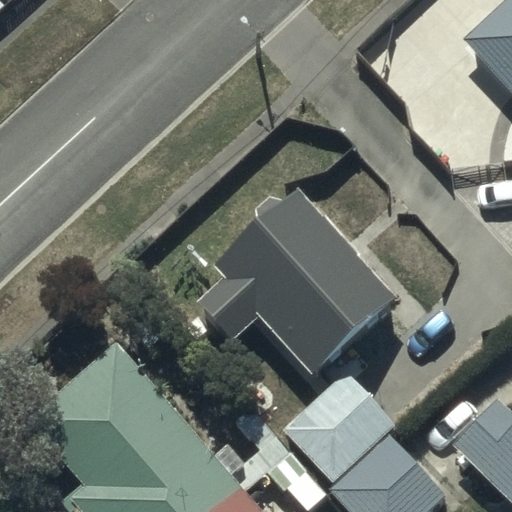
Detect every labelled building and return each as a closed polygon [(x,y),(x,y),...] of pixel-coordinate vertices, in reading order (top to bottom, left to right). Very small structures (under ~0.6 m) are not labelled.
[(511,5),(465,46),(511,101),(511,5)] [(393,306),(299,199),(214,275),(224,286),(199,308),(232,346),(258,323),(309,381),(393,306)] [(255,511),(116,351),(28,427),(86,493),(70,508),(73,511),(255,511)] [(396,434),(344,380),(283,438),(333,490),(325,498),(339,511),(435,511),(444,504),(386,444),(396,434)] [(511,418),(499,405),(453,451),(511,509),(511,418)]
